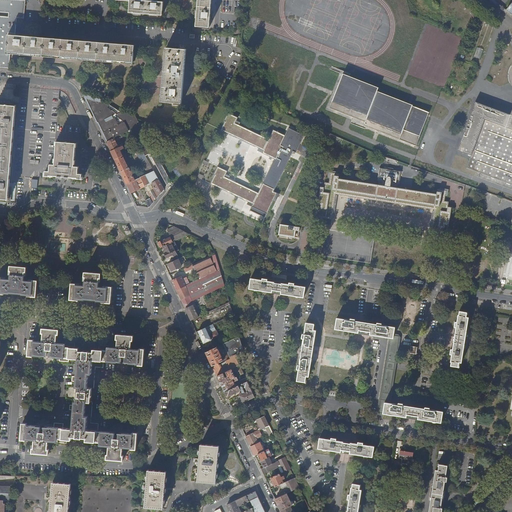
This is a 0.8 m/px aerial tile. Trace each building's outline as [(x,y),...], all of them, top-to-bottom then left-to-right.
[(14,0),(0,0),(0,7),(13,9),(13,16),(23,17),(24,1),(14,0)] [(147,0),(124,0),(130,0),(130,12),(163,14),(163,1),(158,1),(153,0),(147,0)] [(198,0),(196,26),(209,27),(210,18),(211,12),(211,0),(198,0)] [(494,0),(489,0),(500,8),(511,17),(511,13),(507,10),(501,5),(498,3),(494,0)] [(0,50),(133,62),(135,44),(13,35),(14,23),(16,24),(16,21),(0,19),(0,50)] [(477,47),(474,57),(480,58),(483,49),(477,47)] [(186,49),(167,48),(163,101),(182,103),(186,49)] [(350,108),(345,121),(349,123),(351,120),(415,145),(428,112),(412,105),(412,104),(377,90),(379,86),(349,74),(350,72),(341,68),(333,89),(335,90),(331,101),(350,108)] [(88,101),(87,100),(89,105),(100,127),(107,142),(115,138),(118,137),(121,135),(127,132),(131,130),(136,139),(145,134),(137,119),(129,117),(126,118),(122,119),(102,107),(98,109),(95,104),(88,101)] [(0,198),(9,200),(17,106),(7,105),(7,103),(0,102),(0,198)] [(511,106),(509,115),(474,102),(456,150),(470,155),(465,168),(511,184),(511,106)] [(121,112),(108,104),(108,106),(118,113),(121,112)] [(118,113),(108,106),(104,107),(102,107),(122,119),(126,118),(129,117),(137,119),(138,119),(135,114),(121,112),(118,113)] [(283,149),(288,138),(288,137),(273,130),(269,139),(239,125),(235,123),(236,120),(238,117),(228,113),(224,121),(225,122),(221,130),(259,148),(264,150),(263,153),(270,156),(273,158),(277,160),(283,149)] [(154,151),(145,134),(136,139),(138,142),(141,147),(140,147),(145,156),(154,151)] [(115,138),(107,142),(109,147),(111,151),(119,147),(115,138)] [(292,140),(288,138),(283,149),(287,151),(292,140)] [(76,143),(58,142),(56,165),(51,164),(50,171),(46,171),(46,176),(63,177),(82,179),(83,174),(78,173),(79,167),(75,166),(76,143)] [(119,147),(111,151),(113,155),(115,159),(123,155),(120,150),(124,148),(123,146),(119,147)] [(140,147),(133,150),(135,153),(136,152),(148,174),(154,171),(145,156),(140,147)] [(171,181),(155,152),(150,154),(168,185),(171,181)] [(123,155),(115,159),(118,165),(121,172),(127,184),(135,180),(132,174),(136,172),(134,169),(131,171),(129,168),(127,165),(129,165),(127,162),(126,163),(123,155)] [(267,213),(272,202),(277,191),(278,191),(263,184),(258,193),(229,179),(225,177),(226,174),(227,171),(218,166),(214,175),(215,175),(211,183),(248,201),(253,204),(252,207),(259,210),(262,211),(267,213)] [(399,185),(401,171),(394,170),(389,170),(387,169),(379,168),(378,181),(384,182),(383,186),(339,179),(339,174),(337,174),(335,173),(335,176),(330,176),(330,178),(329,183),(325,183),(325,186),(324,188),(320,187),(315,216),(319,217),(319,218),(332,220),(332,219),(336,195),(338,195),(364,199),(367,200),(403,205),(406,206),(432,210),(434,210),(431,234),(431,235),(443,237),(444,236),(447,237),(451,208),(448,207),(448,205),(448,202),(445,202),(445,197),(446,194),(441,193),(442,190),(440,190),(437,190),(437,195),(393,187),(393,184),(399,185)] [(154,171),(148,174),(141,177),(145,186),(153,183),(159,179),(155,171),(154,171)] [(136,180),(140,189),(145,186),(141,177),(140,178),(138,178),(136,180)] [(135,180),(127,184),(129,189),(131,193),(140,189),(136,180),(135,180)] [(153,183),(145,186),(150,196),(145,199),(148,207),(150,206),(159,196),(153,183)] [(441,188),(440,190),(442,190),(441,193),(446,194),(445,197),(448,197),(449,190),(441,188)] [(277,191),(272,202),(277,204),(282,194),(277,191)] [(300,227),(280,225),(279,235),(296,238),(297,230),(299,231),(300,227)] [(181,229),(174,226),(168,229),(171,236),(159,242),(159,243),(158,244),(160,247),(161,247),(163,246),(175,241),(190,234),(181,229)] [(179,250),(175,241),(163,246),(166,252),(165,252),(167,257),(172,255),(173,257),(177,255),(176,251),(179,250)] [(215,255),(215,254),(210,256),(217,271),(200,279),(202,278),(220,270),(215,255)] [(187,262),(185,256),(179,258),(169,263),(172,271),(182,266),(181,264),(187,262)] [(217,271),(210,256),(193,264),(194,268),(200,279),(217,271)] [(27,267),(11,265),(10,270),(12,270),(11,279),(2,278),(2,277),(0,276),(0,293),(1,293),(1,292),(10,293),(10,292),(16,293),(23,293),(23,294),(32,295),(32,296),(37,297),(38,280),(34,279),(33,281),(24,280),(25,272),(27,272),(27,267)] [(101,273),(85,272),(85,276),(86,277),(85,286),(76,285),(76,283),(72,283),(70,300),(75,300),(76,298),(85,299),(85,298),(91,299),(98,299),(98,300),(107,301),(107,302),(111,303),(113,286),(108,286),(108,287),(99,287),(99,278),(101,278),(101,273)] [(181,276),(172,280),(176,287),(177,290),(186,285),(181,276)] [(289,284),(282,283),(282,285),(278,284),(274,284),(275,282),(267,281),(268,280),(262,279),(262,280),(251,278),(249,289),(272,293),(273,290),(277,291),(281,291),(281,294),(303,298),(305,287),(294,285),(294,284),(289,283),(289,284)] [(186,285),(188,290),(190,295),(193,301),(194,301),(207,294),(205,288),(203,285),(200,279),(186,285)] [(186,285),(177,290),(179,295),(180,295),(179,294),(188,290),(186,285)] [(229,302),(225,286),(220,288),(225,304),(229,302)] [(181,298),(181,299),(184,305),(191,302),(193,301),(190,295),(182,299),(181,298)] [(192,305),(191,302),(184,305),(185,307),(187,312),(191,320),(199,317),(193,305),(192,305)] [(230,305),(229,302),(225,304),(207,313),(208,315),(230,305)] [(233,314),(230,305),(208,315),(206,316),(210,325),(233,314)] [(466,317),(467,312),(459,311),(459,315),(458,315),(457,322),(455,322),(454,327),(456,327),(454,337),(453,349),(451,349),(450,354),(452,354),(451,362),(452,362),(451,366),(458,367),(459,362),(461,363),(465,339),(469,318),(466,317)] [(393,339),(394,336),(395,327),(381,325),(382,324),(377,323),(377,324),(366,323),(355,321),(355,319),(350,319),(350,320),(337,318),(335,329),(359,333),(364,334),(369,335),(391,338),(393,339)] [(301,353),(300,365),(298,365),(297,369),(299,370),(297,381),(305,382),(306,376),(309,376),(312,359),(312,355),(313,350),(316,331),(314,330),(314,324),(306,323),(304,334),(303,334),(302,339),(304,339),(301,353)] [(212,332),(209,326),(206,327),(203,329),(200,330),(198,331),(201,338),(212,332)] [(33,448),(33,453),(49,454),(50,449),(48,449),(49,441),(57,441),(57,443),(67,444),(67,440),(72,440),(72,437),(76,437),(76,439),(82,439),(82,438),(87,438),(86,441),(91,442),(91,446),(100,446),(101,445),(109,446),(108,454),(107,454),(106,459),(124,460),(124,455),(123,455),(123,447),(132,448),(132,449),(137,449),(138,432),(133,432),(133,433),(124,432),(123,437),(120,436),(119,435),(115,434),(115,436),(111,436),(111,431),(99,430),(99,424),(91,423),(93,402),(91,402),(92,388),(94,388),(96,367),(104,368),(104,361),(117,362),(117,358),(119,358),(121,358),(121,360),(126,360),(126,358),(130,359),(130,363),(139,364),(139,365),(144,365),(145,349),(140,348),(140,349),(132,349),(132,341),(134,341),(134,335),(117,334),(117,339),(119,340),(118,347),(109,347),(109,345),(100,345),(99,349),(94,348),(94,351),(90,351),(90,349),(84,349),(83,351),(80,350),(80,347),(75,347),(75,342),(66,342),(66,343),(57,342),(58,335),(59,334),(60,329),(43,328),(43,333),(44,333),(43,341),(35,340),(35,339),(30,339),(28,355),(33,356),(34,355),(42,355),(43,351),(47,351),(47,353),(51,354),(52,352),(56,352),(55,357),(60,357),(60,361),(69,362),(69,358),(79,359),(78,377),(73,377),(72,382),(77,382),(77,386),(80,387),(79,401),(76,401),(76,405),(70,405),(70,410),(75,410),(74,428),(64,428),(64,423),(55,423),(54,427),(49,426),(49,431),(45,430),(45,428),(41,428),(41,430),(36,430),(37,425),(28,425),(28,423),(23,423),(21,440),(27,440),(27,439),(35,440),(34,448),(33,448)] [(219,336),(217,330),(212,332),(201,338),(204,342),(211,339),(212,340),(219,336)] [(243,348),(239,336),(224,343),(230,357),(237,354),(243,351),(243,348)] [(393,339),(391,338),(391,341),(389,351),(387,361),(387,365),(386,372),(384,382),(382,394),(382,397),(381,402),(388,403),(389,398),(394,366),(399,337),(394,336),(393,339)] [(221,348),(220,345),(217,346),(206,352),(209,359),(212,365),(226,359),(225,356),(223,357),(219,349),(221,348)] [(238,357),(237,354),(230,357),(231,359),(229,359),(230,361),(227,363),(226,362),(224,363),(214,368),(215,371),(217,376),(224,373),(226,372),(232,369),(235,367),(240,365),(237,359),(238,357)] [(244,373),(240,365),(235,367),(239,375),(244,373)] [(224,373),(217,376),(220,380),(221,384),(236,377),(232,369),(226,372),(228,376),(227,377),(226,376),(225,376),(224,373)] [(236,377),(221,384),(223,388),(225,392),(237,387),(235,384),(234,382),(239,380),(238,378),(240,377),(239,376),(237,376),(236,377)] [(240,385),(248,381),(246,377),(241,380),(240,382),(237,383),(238,386),(239,385),(240,385)] [(242,390),(243,393),(240,395),(244,402),(255,397),(248,381),(240,385),(241,386),(240,387),(239,385),(238,386),(237,387),(225,392),(227,397),(242,390)] [(388,403),(381,402),(380,410),(379,413),(398,416),(407,417),(411,418),(416,419),(441,423),(443,412),(430,410),(430,408),(425,407),(425,409),(413,407),(403,405),(403,403),(399,403),(398,405),(388,403)] [(269,425),(265,416),(256,420),(261,429),(265,427),(269,425)] [(274,435),(269,425),(265,427),(270,437),(274,435)] [(259,430),(246,436),(249,441),(250,445),(264,439),(259,430)] [(350,451),(350,453),(373,457),(374,447),(363,445),(363,443),(358,442),(357,444),(350,443),(350,444),(347,443),(343,443),(343,442),(336,441),(336,439),(331,438),(331,440),(319,438),(318,448),(341,452),(341,449),(345,450),(350,451)] [(260,442),(251,446),(253,451),(255,455),(258,454),(266,450),(265,449),(264,449),(260,442)] [(220,445),(201,443),(197,481),(216,482),(220,445)] [(272,456),(268,449),(266,450),(258,454),(261,461),(269,457),(272,456)] [(399,462),(393,461),(392,465),(403,466),(403,464),(408,465),(409,460),(412,460),(414,452),(400,450),(399,458),(402,458),(401,464),(399,464),(399,462)] [(272,463),(269,457),(261,461),(264,467),(272,463)] [(290,469),(285,457),(277,461),(276,461),(278,465),(281,464),(284,472),(290,469)] [(264,467),(261,468),(264,474),(278,468),(275,462),(272,463),(264,467)] [(439,465),(438,470),(436,470),(432,491),(428,511),(441,511),(442,508),(441,508),(443,492),(445,482),(446,482),(447,477),(446,477),(448,466),(439,465)] [(167,472),(148,470),(145,507),(163,509),(167,472)] [(282,474),(281,473),(271,478),(275,487),(281,484),(284,483),(284,482),(283,480),(285,479),(285,478),(285,476),(283,476),(282,476),(281,475),(282,474)] [(299,487),(295,478),(284,482),(284,483),(285,484),(287,484),(287,485),(282,487),(284,492),(290,489),(291,492),(299,487)] [(53,481),(50,511),(68,511),(71,483),(53,481)] [(348,499),(350,499),(348,509),(347,511),(358,511),(358,510),(362,490),(359,489),(360,485),(353,484),(353,487),(352,487),(350,494),(349,494),(348,499)] [(11,486),(0,485),(0,500),(4,501),(7,501),(10,501),(11,486)] [(245,503),(258,496),(256,491),(253,492),(246,496),(240,499),(233,502),(227,505),(230,511),(239,511),(237,506),(238,505),(239,506),(245,503)] [(290,506),(296,503),(295,501),(291,502),(287,493),(285,494),(276,499),(278,503),(280,508),(281,510),(290,506)] [(259,498),(258,496),(245,503),(248,510),(252,508),(261,503),(259,498)] [(265,511),(262,503),(261,503),(252,508),(253,511),(265,511)]
